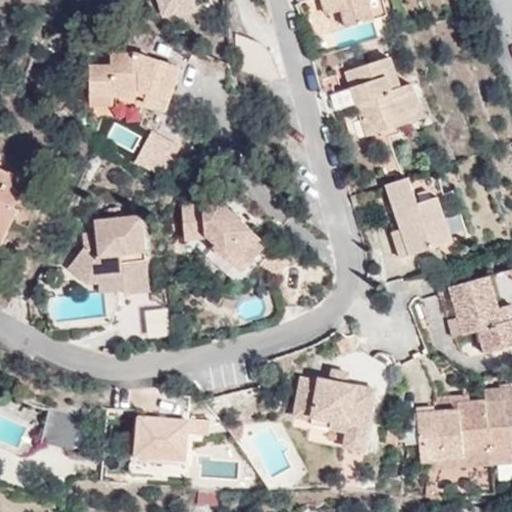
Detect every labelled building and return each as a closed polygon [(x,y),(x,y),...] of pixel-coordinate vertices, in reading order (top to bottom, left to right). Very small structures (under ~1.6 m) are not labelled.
[(158,0),(163,16),(211,3),(210,0),(158,0)] [(391,13),(387,0),(324,0),(329,13),(343,8),(349,26),(391,13)] [(274,49),(236,39),(235,66),(267,78),(281,72),(274,49)] [(157,74),(161,61),(135,53),(113,53),(111,65),(92,65),(92,105),(115,105),(115,95),(139,94),(139,89),(139,82),(151,86),(149,92),(147,102),(170,109),(179,81),(157,74)] [(369,135),(424,117),(413,82),(393,89),(382,59),(348,69),(369,135)] [(183,67),(161,61),(157,74),(179,81),(183,67)] [(139,82),(139,89),(149,92),(151,86),(139,82)] [(379,174),(400,167),(389,134),(367,142),(379,174)] [(0,244),(2,245),(21,208),(17,206),(29,181),(0,166),(0,163),(2,159),(0,158),(0,244)] [(419,201),(410,178),(389,185),(404,227),(412,253),(454,240),(439,195),(419,201)] [(246,274),(257,262),(271,246),(227,206),(188,208),(190,241),(213,239),(221,246),(219,250),(246,274)] [(124,274),(125,290),(125,296),(150,293),(144,219),(100,222),(101,234),(85,236),(86,248),(70,268),(89,284),(99,283),(99,276),(124,274)] [(401,257),(412,253),(404,227),(393,231),(401,257)] [(271,246),(257,262),(280,281),(293,267),(271,246)] [(100,292),(125,290),(124,274),(99,276),(99,283),(100,292)] [(511,317),(505,319),(501,306),(491,274),(451,286),(465,334),(480,330),(487,353),(511,345),(511,317)] [(511,302),(501,306),(505,319),(511,317),(511,302)] [(334,381),(348,384),(350,373),(335,371),(334,381)] [(378,389),(348,384),(334,381),(322,379),(321,383),(305,380),(298,417),(315,420),(314,425),(351,431),(348,447),(367,450),(378,389)] [(511,387),(487,389),(487,399),(487,401),(511,399),(511,387)] [(511,399),(487,401),(487,399),(461,401),(461,408),(419,412),(422,460),(429,460),(465,456),(465,449),(492,446),(493,461),(511,459),(511,399)] [(76,449),(84,418),(50,410),(43,441),(76,449)] [(465,456),(429,460),(430,467),(493,461),(492,446),(465,449),(465,456)] [(483,511),(485,508),(468,503),(467,502),(463,511),(483,511)]
